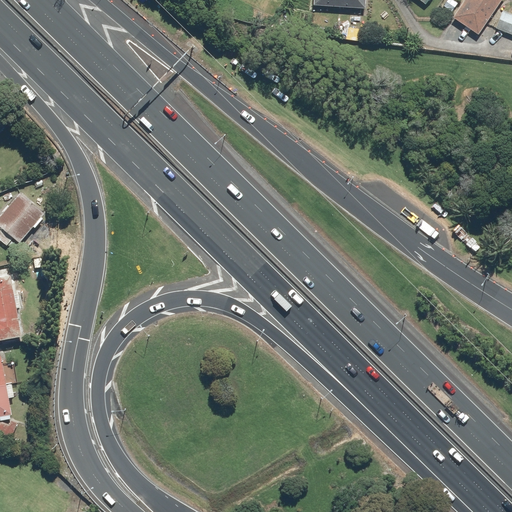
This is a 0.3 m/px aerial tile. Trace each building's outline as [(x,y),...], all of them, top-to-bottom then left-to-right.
[(468,0),(457,16),(480,33),(502,0),(468,0)] [(511,12),(505,10),(498,27),(511,33),(511,12)] [(0,113),(0,131),(9,121),(0,113)] [(22,193),(0,220),(0,222),(22,240),(46,212),(22,193)] [(51,258),(35,258),(35,278),(51,278),(51,258)] [(0,339),(24,335),(12,275),(0,276),(0,339)] [(0,354),(0,415),(14,413),(3,354),(0,354)]
